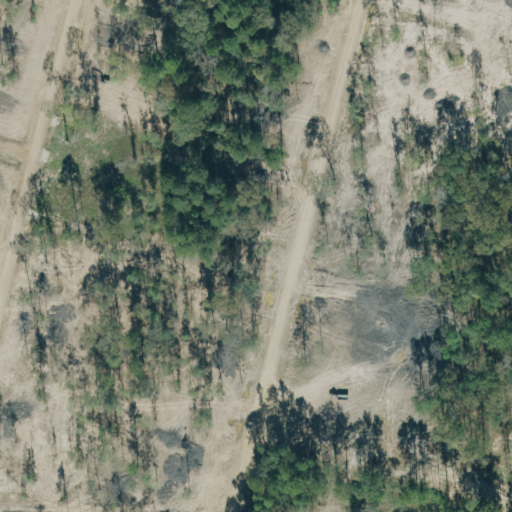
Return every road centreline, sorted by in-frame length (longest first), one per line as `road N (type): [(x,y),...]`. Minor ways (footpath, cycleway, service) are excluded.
road 1 (residential): [(225,511),(245,460),(351,0)]
road 2 (residential): [(0,305),(77,0)]
